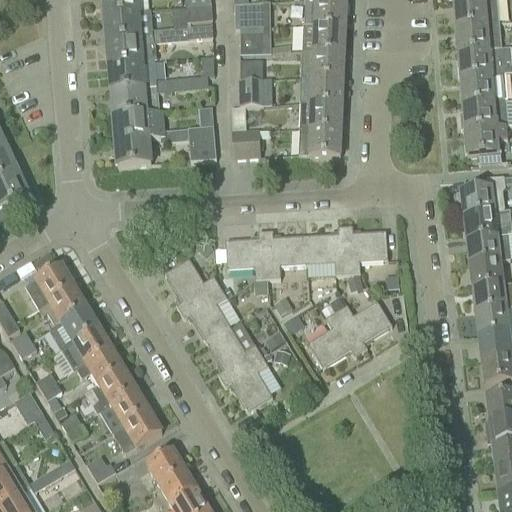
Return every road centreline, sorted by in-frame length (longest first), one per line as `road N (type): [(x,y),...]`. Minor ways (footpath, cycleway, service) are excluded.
road 1 (residential): [(256,511),(79,217)]
road 2 (residential): [(79,217),(372,196)]
road 3 (residential): [(79,217),(56,0)]
road 4 (residential): [(372,196),(376,0)]
road 5 (residential): [(439,342),(415,201),(372,196)]
road 6 (residential): [(459,511),(439,342)]
road 7 (residential): [(439,342),(417,343),(322,401)]
